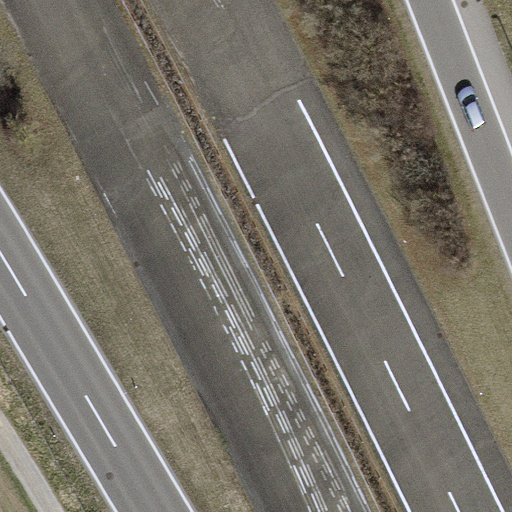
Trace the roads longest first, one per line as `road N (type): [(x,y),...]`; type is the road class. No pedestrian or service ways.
road 1 (motorway): [(0,252),(155,511)]
road 2 (motorway): [(511,204),(432,0)]
